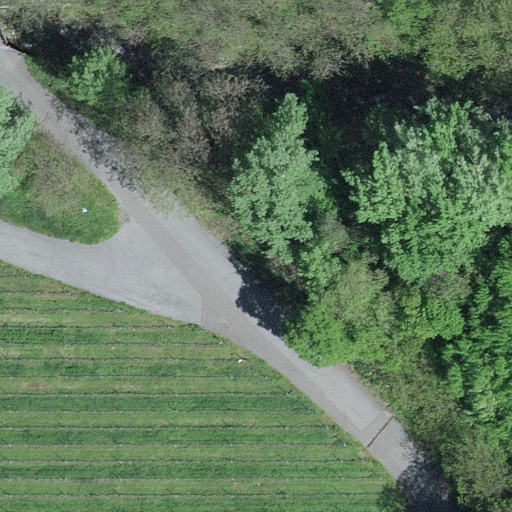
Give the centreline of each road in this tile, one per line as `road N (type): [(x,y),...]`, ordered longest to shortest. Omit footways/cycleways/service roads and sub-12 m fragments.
road 1 (unclassified): [(174,278),(255,320),(299,354),(389,443),(433,511)]
road 2 (residential): [(174,278),(144,202),(0,61)]
road 3 (unclassified): [(0,243),(174,278)]
